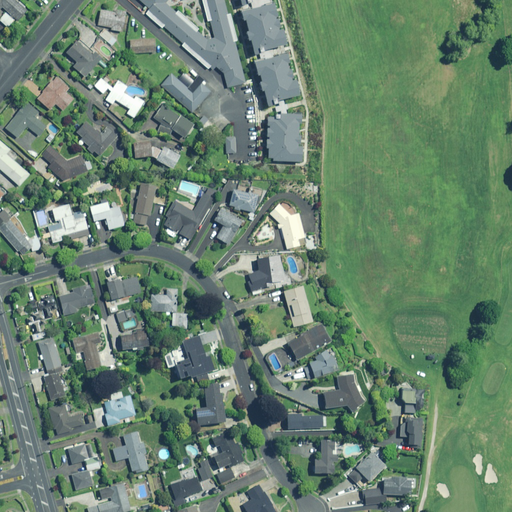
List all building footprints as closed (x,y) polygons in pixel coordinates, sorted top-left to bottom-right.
[(27,10),(16,0),(0,0),(0,10),(1,9),(5,13),(0,19),(0,20),(8,28),(15,19),(18,21),(27,10)] [(240,0),(242,5),(250,3),(251,8),(240,10),(243,21),(245,20),(248,31),(245,32),(248,42),(250,41),(254,56),(260,55),(261,59),(253,61),(258,76),(260,76),(261,82),(258,82),(261,92),(264,91),(268,107),(278,104),(279,104),(279,106),(277,107),(278,112),(281,111),(281,113),(273,113),(273,117),(267,117),(267,126),(269,126),(269,128),(267,128),(267,137),(268,137),(268,139),(267,139),(267,148),(268,148),(268,151),(267,151),(267,158),(273,158),(273,161),(303,161),(303,146),(300,146),(300,124),(303,124),(303,113),(286,113),(283,100),(299,96),(287,52),(275,55),(273,48),(286,45),(274,1),(270,3),(269,0),(139,0),(148,7),(143,12),(162,29),(164,27),(183,43),(182,46),(209,69),(210,68),(213,71),(216,67),(224,74),(227,87),(246,83),(235,41),(238,41),(231,13),(228,14),(224,0),(240,0)] [(111,29),(127,33),(129,24),(125,23),(127,16),(124,16),(125,11),(116,9),(116,13),(101,10),(98,25),(112,28),(111,29)] [(117,40),(104,29),(100,35),(112,46),(117,40)] [(94,53),(79,39),(66,53),(77,63),(73,67),(85,78),(103,57),(96,51),(94,53)] [(156,53),(155,40),(131,41),(131,54),(156,53)] [(183,74),(178,80),(172,74),(162,86),(193,113),(214,89),(208,84),(206,82),(199,76),(194,83),(183,74)] [(69,88),(56,77),(37,99),(50,110),(55,104),(63,111),(73,99),(65,93),(69,88)] [(118,81),(113,89),(101,79),(95,86),(103,94),(108,89),(111,92),(106,100),(112,105),(115,100),(130,109),(127,114),(134,118),(145,102),(136,96),(134,99),(124,93),(127,87),(118,81)] [(42,114),(27,102),(6,129),(18,138),(27,127),(39,136),(46,127),(37,119),(42,114)] [(194,124),(161,105),(153,119),(162,124),(158,132),(169,138),(172,131),(185,139),(194,124)] [(95,131),(86,122),(77,133),(83,139),(82,140),(89,147),(88,149),(92,153),(94,151),(100,156),(118,136),(109,128),(103,135),(97,130),(95,131)] [(55,137),(51,134),(46,140),(51,143),(55,137)] [(236,137),(226,138),(227,154),(237,153),(236,137)] [(11,151),(0,141),(0,169),(19,186),(30,175),(14,161),(16,158),(10,152),(11,151)] [(153,157),(156,147),(152,147),(151,141),(134,143),(135,158),(152,156),(153,157)] [(156,147),(153,157),(158,160),(158,161),(172,170),(182,153),(166,144),(162,151),(156,147)] [(67,162),(50,146),(41,155),(51,164),(48,168),(64,182),(81,174),(81,175),(90,170),(83,155),(67,162)] [(134,223),(146,226),(148,216),(151,217),(153,203),(156,186),(141,183),(140,191),(133,190),(128,218),(134,219),(134,223)] [(256,207),(257,208),(259,198),(257,198),(257,194),(248,192),(247,193),(233,190),(229,206),(235,207),(234,210),(240,212),(241,210),(250,212),(248,220),(253,221),(255,212),(256,207)] [(180,234),(191,240),(209,208),(211,210),(216,201),(204,194),(193,212),(174,201),(166,217),(169,218),(165,225),(175,231),(176,229),(181,232),(180,234)] [(110,209),(107,199),(98,202),(98,205),(90,207),(94,222),(106,219),(109,230),(125,226),(120,207),(110,209)] [(283,240),(285,249),(300,246),(299,239),(303,238),(299,213),(289,215),(279,204),(270,214),(281,228),(281,229),(279,230),(281,241),(283,240)] [(73,220),(69,205),(52,209),(55,221),(60,220),(62,229),(50,232),(53,243),(63,240),(61,236),(65,235),(66,238),(70,237),(71,240),(89,234),(84,217),(73,220)] [(238,215),(222,207),(214,221),(223,225),(216,238),(229,245),(242,220),(237,217),(238,215)] [(4,211),(0,213),(0,232),(18,252),(19,251),(23,256),(30,250),(32,252),(41,250),(38,239),(30,240),(27,237),(25,239),(9,220),(11,219),(4,211)] [(47,225),(44,212),(37,213),(40,227),(47,225)] [(258,272),(248,275),(251,282),(248,283),(253,295),(265,292),(264,288),(273,286),(272,282),(283,281),(279,255),(256,258),(258,272)] [(141,293),(137,277),(121,281),(120,278),(106,282),(111,300),(141,293)] [(313,322),(303,286),(283,292),(293,327),(313,322)] [(83,291),(83,288),(72,290),(73,293),(59,297),(64,316),(77,313),(76,309),(95,304),(91,289),(83,291)] [(178,290),(167,289),(166,296),(151,295),(150,311),(166,312),(166,315),(169,316),(169,312),(176,312),(178,290)] [(54,299),(38,303),(40,311),(43,310),(45,318),(54,316),(52,307),(55,307),(54,299)] [(134,316),(132,309),(116,314),(119,322),(127,320),(127,319),(134,316)] [(34,341),(47,337),(42,320),(44,319),(42,311),(33,314),(33,317),(27,319),(28,323),(34,341)] [(188,314),(173,314),(172,328),(187,329),(188,314)] [(330,342),(321,325),(287,344),(297,361),(330,342)] [(143,347),(151,346),(150,340),(148,340),(147,328),(136,330),(137,332),(132,333),(132,335),(121,336),(122,350),(133,349),(133,351),(143,350),(143,347)] [(172,349),(181,379),(190,376),(193,385),(198,383),(198,384),(209,381),(207,373),(215,371),(210,355),(206,356),(199,335),(194,337),(193,332),(187,334),(188,337),(182,339),(183,342),(175,344),(176,347),(172,349)] [(101,343),(98,333),(72,340),(76,354),(83,352),(85,361),(84,361),(86,371),(101,367),(95,344),(101,343)] [(49,376),(63,372),(63,371),(53,338),(38,342),(42,354),(40,355),(41,360),(44,359),(48,373),(49,376)] [(337,370),(331,350),(314,355),(316,361),(303,365),(308,380),(337,370)] [(63,372),(49,376),(44,378),(51,401),(65,397),(64,392),(68,390),(63,372)] [(358,392),(361,390),(358,385),(355,387),(355,385),(353,375),(337,377),(339,391),(323,393),(325,408),(347,405),(350,412),(364,404),(358,392)] [(220,391),(219,385),(195,388),(197,401),(205,399),(206,408),(196,409),(197,414),(192,414),(193,420),(197,420),(198,426),(226,422),(222,391),(220,391)] [(423,390),(402,388),(402,400),(405,404),(405,413),(415,413),(415,410),(421,411),(423,390)] [(122,398),(121,392),(110,395),(112,401),(104,403),(107,413),(105,414),(106,418),(108,426),(120,423),(119,420),(135,415),(130,396),(122,398)] [(68,418),(64,404),(49,409),(54,429),(56,429),(58,435),(72,431),(71,428),(83,425),(81,414),(68,418)] [(302,417),(302,415),(288,415),(288,429),(323,428),(323,416),(302,417)] [(423,419),(406,418),(406,424),(401,424),(400,437),(408,437),(408,448),(421,449),(423,419)] [(141,444),(138,432),(123,436),(126,445),(113,449),(116,462),(128,458),(132,472),(135,471),(136,473),(150,470),(145,452),(146,452),(143,443),(141,444)] [(218,452),(211,455),(214,464),(217,463),(219,469),(229,465),(230,467),(244,461),(238,444),(235,445),(230,432),(213,439),(217,448),(220,446),(223,453),(219,455),(218,452)] [(338,455),(344,455),(344,442),(321,441),(321,460),(315,460),(315,473),(335,474),(335,462),(338,462),(338,455)] [(87,472),(100,468),(98,464),(102,463),(100,457),(90,459),(86,444),(68,448),(72,463),(85,460),(87,472)] [(380,461),(385,456),(378,449),(373,454),(371,453),(349,477),(357,484),(363,477),(370,483),(385,466),(380,461)] [(213,478),(207,460),(197,464),(203,481),(213,478)] [(234,478),(231,469),(217,474),(221,483),(234,478)] [(93,486),(89,472),(72,477),(76,491),(93,486)] [(203,491),(198,477),(186,481),(185,481),(171,486),(176,500),(203,491)] [(405,481),(405,478),(383,480),(384,488),(362,491),(363,498),(365,498),(366,505),(387,503),(386,497),(412,494),(411,489),(416,488),(415,480),(405,481)] [(122,482),(99,490),(102,500),(110,497),(111,500),(98,504),(99,505),(87,509),(88,511),(126,511),(131,510),(122,482)] [(262,484),(249,492),(252,498),(242,505),(246,511),(276,511),(273,507),(275,506),(262,484)]
